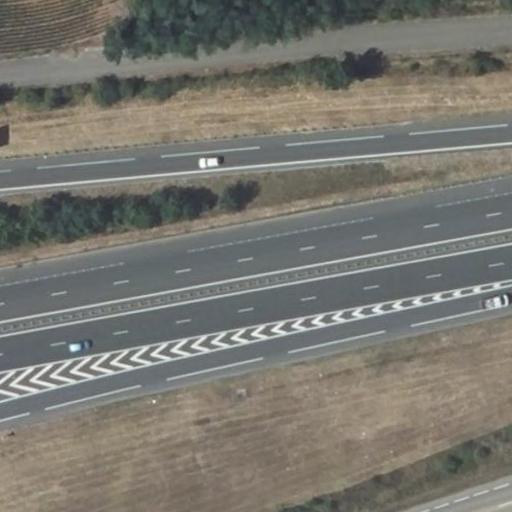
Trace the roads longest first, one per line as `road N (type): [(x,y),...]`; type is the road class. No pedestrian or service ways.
road 1 (motorway): [(0,411),(511,287)]
road 2 (motorway): [(511,210),(0,303)]
road 3 (motorway): [(0,354),(511,262)]
road 4 (unclassified): [(0,76),(511,28)]
road 5 (motorway): [(511,133),(0,180)]
